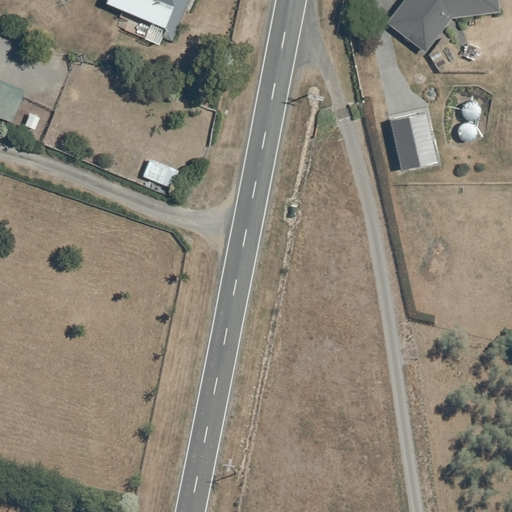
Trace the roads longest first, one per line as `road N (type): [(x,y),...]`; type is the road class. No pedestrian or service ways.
road 1 (unknown): [(418,511),(373,227),(340,107),(291,3)]
road 2 (secondary): [(189,511),(291,0)]
